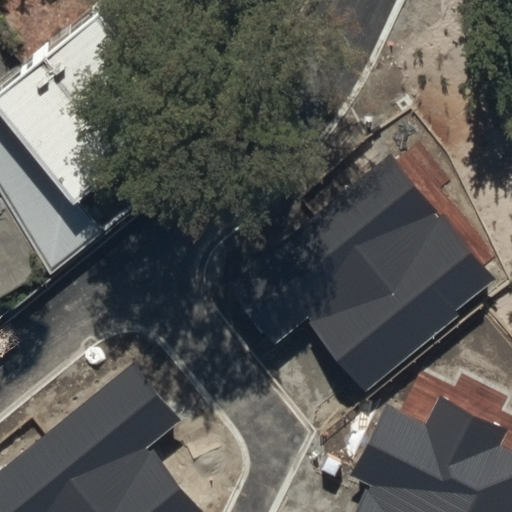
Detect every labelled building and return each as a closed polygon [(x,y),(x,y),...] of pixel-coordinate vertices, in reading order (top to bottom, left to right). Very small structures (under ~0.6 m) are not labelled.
[(44,254),(103,213),(67,161),(185,59),(133,0),(65,0),(0,54),(0,68),(14,86),(0,97),(0,179),(3,184),(44,254)] [(390,152),(231,286),(277,345),(310,317),(368,390),(499,282),(390,152)] [(0,284),(44,254),(3,184),(0,185),(0,284)] [(134,361),(0,470),(0,511),(200,511),(146,450),(181,419),(134,361)] [(424,423),(386,405),(350,479),(369,489),(357,511),(511,511),(511,451),(497,444),(505,428),(438,395),(424,423)]
